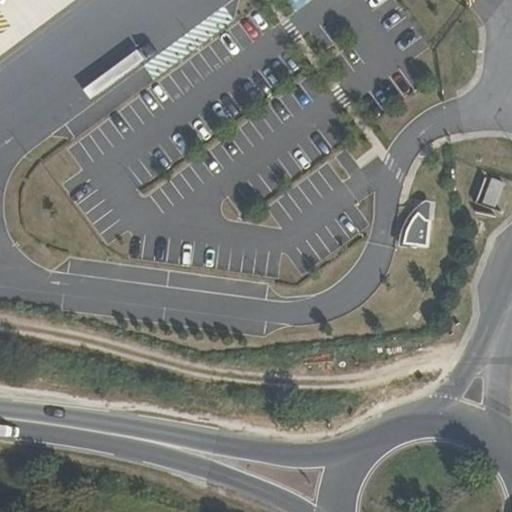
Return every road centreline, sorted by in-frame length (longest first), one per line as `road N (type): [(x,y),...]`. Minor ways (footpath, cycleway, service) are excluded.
road 1 (track): [(511,347),(465,335),(417,348),(373,380),(235,381),(0,324)]
road 2 (secondary): [(191,453),(0,419)]
road 3 (unclassified): [(511,262),(485,340),(425,419)]
road 4 (secondary): [(366,448),(191,453)]
road 5 (secondary): [(191,453),(297,511)]
